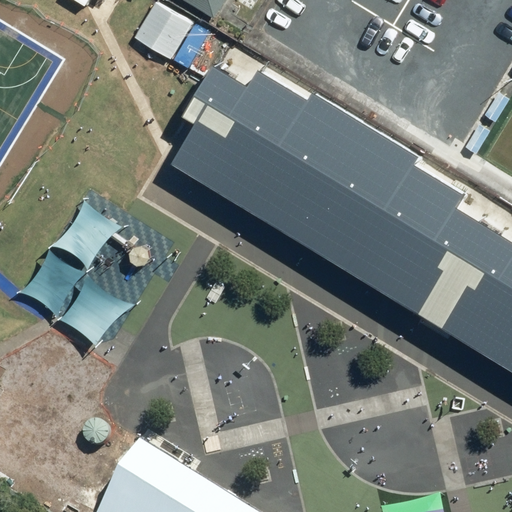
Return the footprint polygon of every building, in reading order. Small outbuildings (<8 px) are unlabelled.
[(185,0),(217,18),(227,0),(185,0)] [(194,23),(158,3),(138,38),(174,58),(194,23)] [(62,46),(13,17),(0,37),(0,40),(48,69),(62,46)] [(223,40),(197,25),(177,61),(203,75),(223,40)] [(174,172),(511,373),(511,221),(242,60),(174,172)] [(116,81),(95,116),(124,134),(145,98),(116,81)] [(54,328),(11,399),(50,423),(93,352),(54,328)] [(38,464),(45,468),(34,485),(63,503),(74,486),(95,499),(121,457),(64,421),(53,439),(0,405),(0,444),(36,467),(38,464)] [(258,511),(151,442),(104,511),(258,511)]
